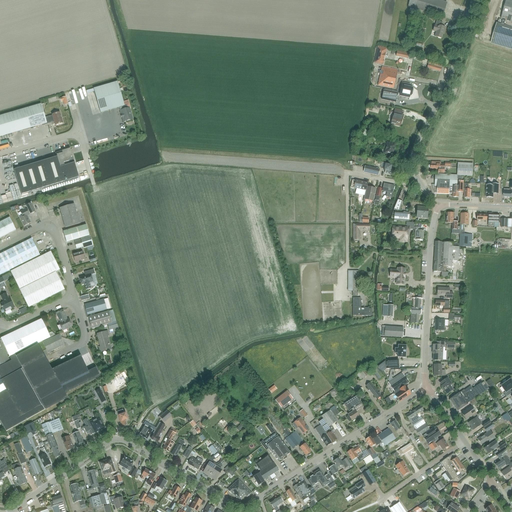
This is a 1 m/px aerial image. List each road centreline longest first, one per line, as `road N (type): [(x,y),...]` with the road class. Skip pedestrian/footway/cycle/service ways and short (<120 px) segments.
road 1 (residential): [(15,508),(116,439),(234,505),(258,498)]
road 2 (residential): [(438,205),(414,171),(414,150),(473,0)]
road 3 (unclassified): [(0,247),(52,227),(73,296),(0,324)]
road 4 (residential): [(258,498),(427,389)]
road 5 (track): [(348,173),(333,162),(161,149)]
road 6 (residential): [(427,389),(429,253),(438,205)]
